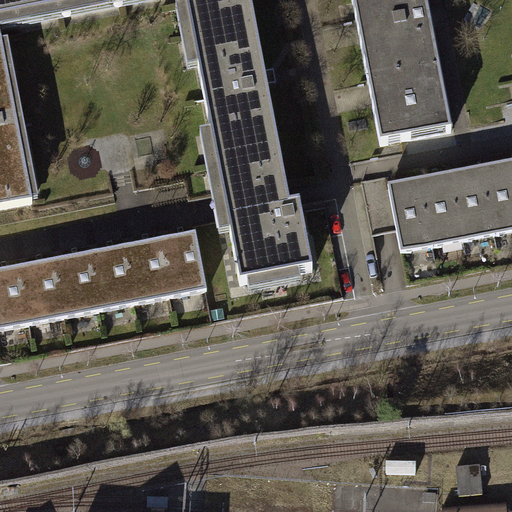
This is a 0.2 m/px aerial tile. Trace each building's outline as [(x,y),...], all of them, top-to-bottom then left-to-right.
[(0,0),(0,211),(30,205),(0,44),(0,21),(112,0),(185,0),(224,205),(240,286),(309,273),(296,204),(287,206),(285,195),(248,0),(0,0)] [(354,0),(383,146),(454,132),(438,50),(428,52),(423,28),(434,26),(431,12),(421,14),(418,0),(354,0)] [(511,159),(482,166),(495,234),(511,230),(511,159)] [(482,166),(450,172),(464,240),(495,234),(482,166)] [(450,172),(419,178),(433,246),(464,240),(450,172)] [(419,178),(388,184),(401,253),(403,252),(433,246),(419,178)] [(196,232),(160,239),(171,297),(206,290),(207,290),(196,232)] [(160,239),(125,245),(136,304),(171,297),(160,239)] [(125,245),(89,252),(100,310),(136,304),(125,245)] [(89,252),(53,259),(64,317),(100,310),(89,252)] [(53,259),(17,265),(28,324),(64,317),(53,259)] [(17,265),(0,268),(0,329),(28,324),(17,265)]
